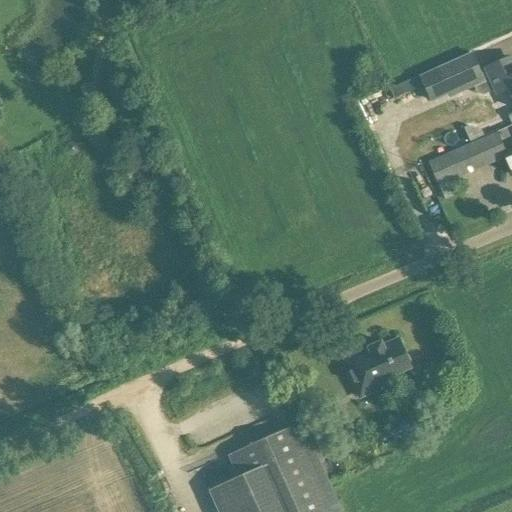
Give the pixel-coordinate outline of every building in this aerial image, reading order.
[(420,77),(391,89),(395,98),(419,87),(418,86),(423,83),(432,101),(447,94),(450,99),(486,83),(472,53),(420,77)] [(511,90),(511,66),(509,59),(490,67),(487,69),(498,93),(510,87),(511,90)] [(429,163),(431,168),(439,186),(506,156),(511,169),(511,152),(507,154),(497,133),(429,163)] [(370,350),(344,361),(353,380),(357,390),(374,382),(377,389),(393,382),(390,376),(411,367),(410,364),(411,360),(409,355),(405,354),(399,340),(384,346),(382,342),(369,348),(370,350)] [(307,433),(302,423),(230,456),(239,478),(210,491),(219,511),(342,511),(311,443),(322,438),(317,428),(307,433)]
